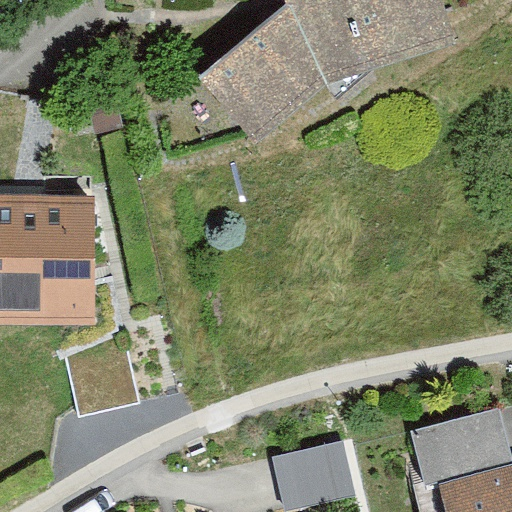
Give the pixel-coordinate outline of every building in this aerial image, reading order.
[(284,0),(290,14),(205,87),(257,146),(329,89),(455,44),(441,0),(284,0)] [(84,92),(95,132),(124,124),(113,85),(84,92)] [(0,301),(87,302),(87,192),(7,191),(7,185),(0,184),(0,301)] [(84,405),(137,397),(131,355),(78,363),(84,405)] [(272,454),(284,507),(356,491),(344,437),(272,454)] [(450,511),(511,511),(511,474),(445,491),(450,511)]
